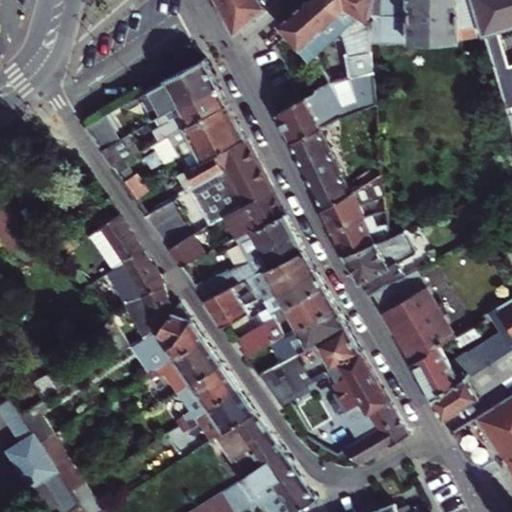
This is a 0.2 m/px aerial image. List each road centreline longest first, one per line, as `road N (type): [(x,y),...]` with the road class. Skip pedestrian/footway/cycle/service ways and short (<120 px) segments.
road 1 (residential): [(34,62),(311,467),(335,478),(364,476),(437,435)]
road 2 (residential): [(229,53),(437,435)]
